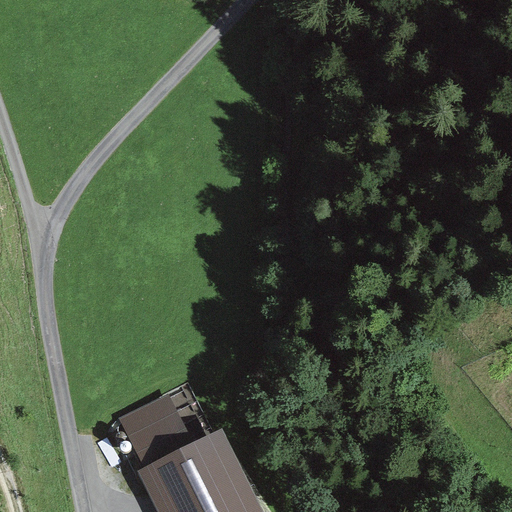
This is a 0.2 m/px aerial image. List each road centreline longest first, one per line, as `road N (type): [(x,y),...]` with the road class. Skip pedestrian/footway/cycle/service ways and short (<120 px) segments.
road 1 (unclassified): [(80,511),(44,300),(43,244),(80,174),(247,0)]
road 2 (track): [(43,244),(0,113)]
